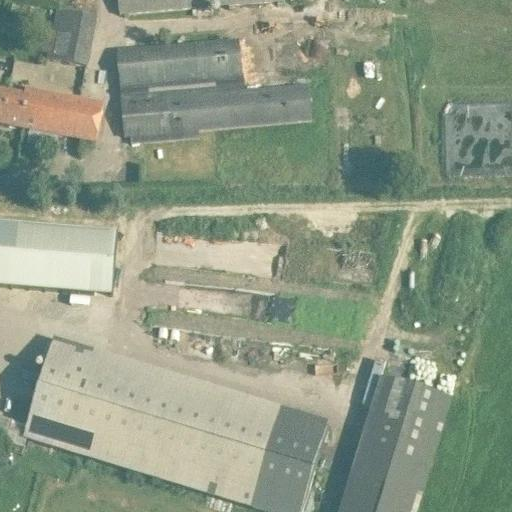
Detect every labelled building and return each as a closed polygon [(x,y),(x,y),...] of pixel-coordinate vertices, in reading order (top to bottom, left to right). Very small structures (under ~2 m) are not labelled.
[(306,0),(118,0),(120,18),(140,16),(306,1),(306,0)] [(57,14),(53,36),(47,35),(43,57),(49,58),(48,62),(87,70),(97,22),(57,14)] [(312,125),(309,90),(244,96),(239,43),(137,52),(117,54),(125,140),(130,140),(131,147),(151,145),(155,144),(199,141),(199,134),(312,125)] [(356,68),(359,146),(373,145),(371,67),(356,68)] [(0,127),(96,146),(103,107),(26,92),(25,97),(0,92),(0,127)] [(0,226),(0,289),(112,299),(117,236),(0,226)] [(24,445),(248,511),(303,511),(330,425),(54,343),(24,445)] [(274,366),(273,378),(329,379),(330,367),(274,366)] [(416,511),(444,398),(371,381),(338,511),(416,511)]
